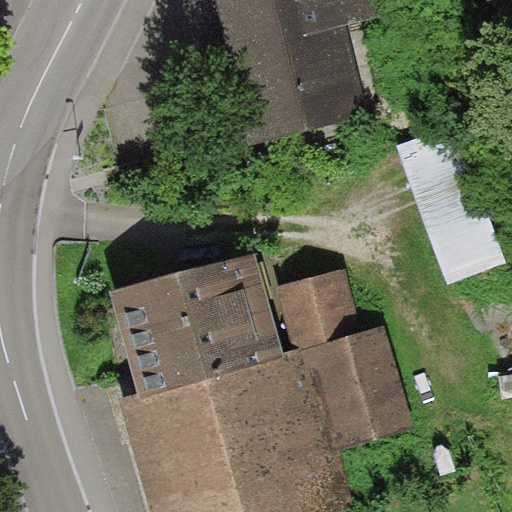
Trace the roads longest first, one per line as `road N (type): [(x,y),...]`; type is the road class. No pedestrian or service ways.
road 1 (tertiary): [(0,316),(37,460),(59,511)]
road 2 (tertiary): [(76,0),(19,120),(0,185)]
